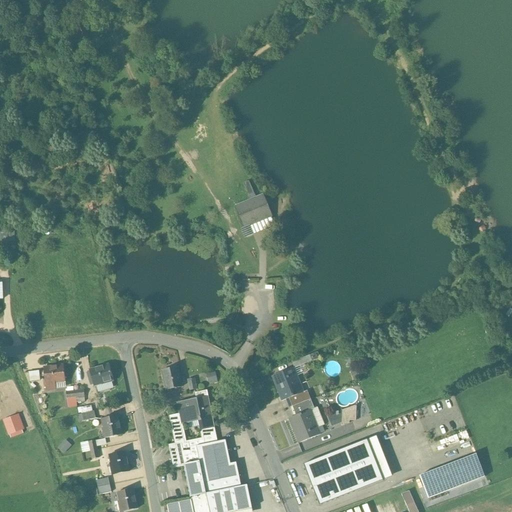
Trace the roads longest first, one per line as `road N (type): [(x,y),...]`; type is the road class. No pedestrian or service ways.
road 1 (residential): [(123,337),(159,337),(225,362),(242,380),(295,511)]
road 2 (residential): [(123,337),(159,511)]
road 3 (residential): [(0,350),(123,337)]
